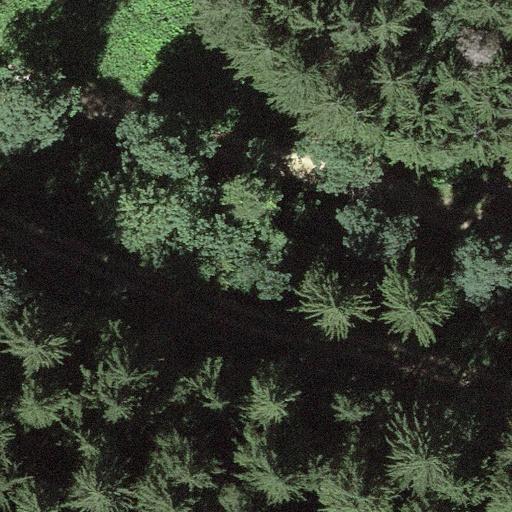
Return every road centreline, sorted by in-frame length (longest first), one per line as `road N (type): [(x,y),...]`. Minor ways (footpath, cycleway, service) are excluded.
road 1 (track): [(511,387),(436,361),(232,315),(0,219)]
road 2 (track): [(511,225),(0,86)]
road 3 (track): [(317,170),(305,121),(222,0)]
